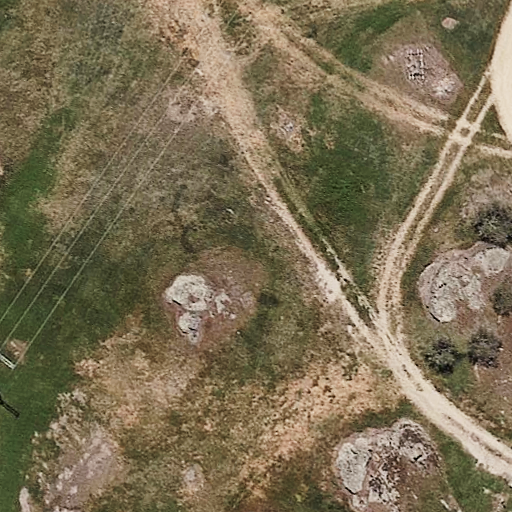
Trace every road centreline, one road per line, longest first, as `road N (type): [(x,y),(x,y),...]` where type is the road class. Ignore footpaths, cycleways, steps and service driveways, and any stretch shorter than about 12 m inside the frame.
road 1 (track): [(202,0),(229,111),(400,366),(456,419),(511,455)]
road 2 (track): [(400,366),(389,287),(477,139),(511,61)]
road 3 (track): [(254,0),(308,61),(393,109),(511,146)]
